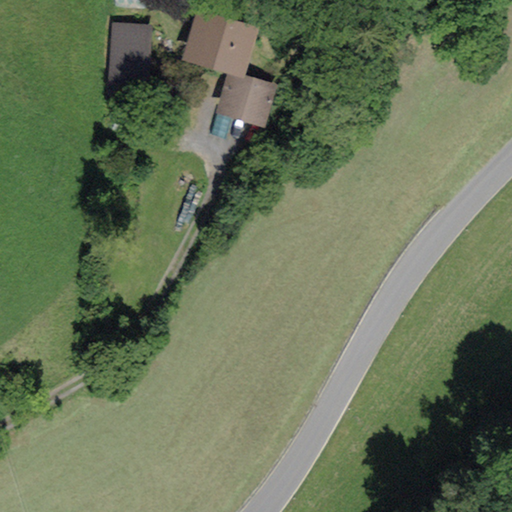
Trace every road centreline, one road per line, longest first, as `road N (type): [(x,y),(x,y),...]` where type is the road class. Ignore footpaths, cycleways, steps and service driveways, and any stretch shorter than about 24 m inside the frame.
road 1 (unclassified): [(511,157),(429,244),(259,511)]
road 2 (track): [(0,427),(113,365),(140,333),(190,245),(220,144)]
road 3 (track): [(511,406),(410,511)]
